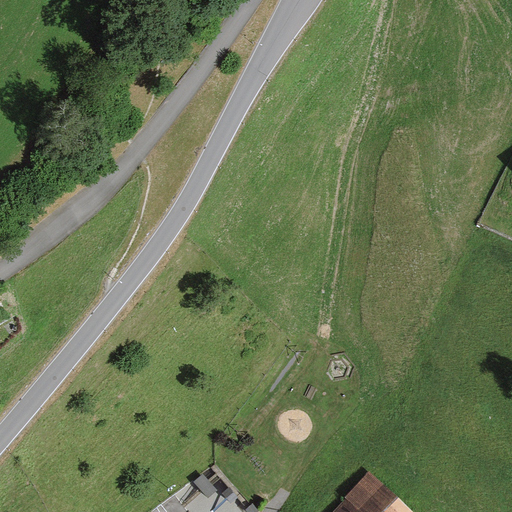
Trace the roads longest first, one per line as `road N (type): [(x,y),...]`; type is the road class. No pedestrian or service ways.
road 1 (unclassified): [(0,449),(179,215),(294,0)]
road 2 (residential): [(254,0),(138,155),(69,224),(0,274)]
